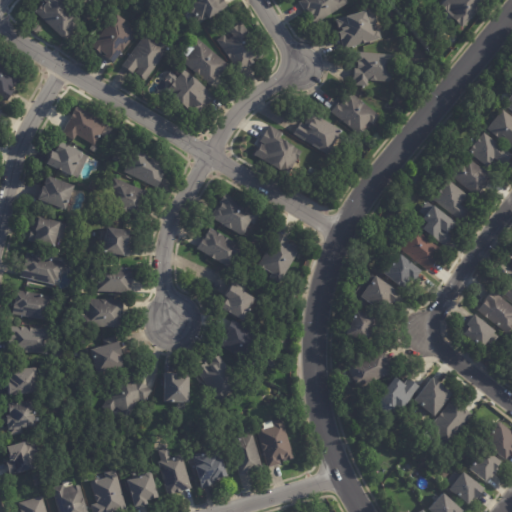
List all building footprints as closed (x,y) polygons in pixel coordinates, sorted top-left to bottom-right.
[(45,6),(47,4),(44,1),(44,0),(61,0),(80,17),(72,26),(76,30),(66,41),(35,13),(43,4),(45,6)] [(95,0),(87,8),(86,7),(83,9),(73,0),(95,0)] [(223,0),(227,6),(199,23),(198,21),(196,22),(193,17),(194,16),(192,12),(191,13),(188,8),(189,7),(185,1),(186,0),(223,0)] [(346,0),(348,3),(313,24),(307,14),(309,13),(308,10),(305,12),(299,1),(300,0),(346,0)] [(487,0),(461,26),(440,5),(445,0),(487,0)] [(376,24),(371,26),(373,32),(378,31),(380,39),(343,50),(339,33),(342,32),(341,29),(338,30),(335,20),(373,9),(377,24),(376,24)] [(125,22),(123,26),(130,31),(131,31),(136,35),(135,37),(136,38),(135,40),(133,39),(114,64),(105,58),(106,56),(102,53),(101,54),(92,47),(113,19),(114,20),(117,15),(126,22),(125,22)] [(249,66),(248,66),(242,70),(241,69),(238,71),(216,40),(223,35),(228,41),(233,37),(229,31),(241,22),(263,54),(258,57),(257,56),(252,60),(254,63),(249,66)] [(138,76),(137,76),(138,75),(135,73),(138,69),(136,68),(132,74),(121,66),(147,33),(168,49),(144,81),(138,76)] [(219,78),(211,87),(183,62),(187,57),(188,58),(194,51),(190,47),(197,39),(227,66),(218,76),(219,77),(219,78)] [(354,85),(354,80),(353,80),(354,67),(357,68),(358,63),(361,64),(361,62),(358,62),(358,60),(355,60),(355,53),(397,56),(396,64),(392,63),(391,77),(392,77),(391,83),(368,81),(367,88),(354,86),(354,85)] [(15,88),(14,87),(12,91),(14,92),(8,102),(0,97),(0,65),(22,78),(16,88),(15,88)] [(214,99),(210,105),(206,102),(204,104),(204,105),(201,109),(199,108),(196,111),(189,105),(186,108),(167,92),(185,71),(215,98),(214,99)] [(511,112),(503,105),(506,101),(504,99),(511,89),(511,112)] [(372,124),(369,122),(363,129),(364,130),(360,136),(331,113),(338,103),(341,105),(350,93),(380,116),(373,125),(372,124)] [(107,126),(94,147),(97,149),(95,153),(88,149),(91,144),(76,136),(73,141),(62,133),(64,129),(64,128),(70,119),(69,119),(73,113),(72,113),(75,108),(77,108),(107,126)] [(511,150),(484,128),(499,109),(511,119),(511,150)] [(331,156),(294,135),(300,124),(304,126),(308,119),(307,118),(310,113),(344,133),(331,156)] [(296,161),(288,176),(254,155),(260,144),(264,146),(264,145),(259,142),(266,131),(267,131),(270,126),(283,134),(279,139),(301,152),(296,161)] [(508,155),(501,165),(491,157),(483,167),(464,152),(479,132),(509,155),(508,155)] [(87,157),(76,180),(46,165),(52,153),(54,154),(60,143),(87,157)] [(163,179),(158,190),(124,174),(135,151),(167,166),(163,174),(165,175),(163,179)] [(118,163),(112,160),(114,154),(121,157),(118,163)] [(490,178),(482,188),(480,186),(478,188),(482,191),(477,198),(446,174),(458,159),(462,162),(465,157),(491,177),(490,178)] [(314,181),(306,176),(311,169),(319,173),(314,181)] [(411,175),(416,179),(411,185),(406,181),(411,175)] [(37,204),(38,201),(42,188),(44,188),(44,186),(44,185),(46,179),(49,177),(74,187),(65,211),(53,207),(52,211),(37,205),(37,204)] [(141,207),(136,218),(108,206),(113,193),(109,191),(114,179),(151,195),(146,207),(142,205),(141,207)] [(466,212),(459,221),(430,198),(445,179),(464,194),(456,203),(467,211),(466,212)] [(89,189),(91,183),(97,185),(95,191),(89,189)] [(255,225),(250,223),(242,236),(211,218),(218,207),(220,208),(222,205),(220,204),(225,194),(261,216),(255,226),(255,225)] [(452,238),(445,248),(418,228),(419,226),(417,224),(420,220),(418,219),(428,205),(450,221),(450,224),(448,228),(445,228),(444,229),(453,236),(452,238)] [(28,240),(34,217),(66,225),(63,240),(57,239),(55,249),(33,244),(34,243),(28,241),(28,240)] [(434,257),(431,261),(432,262),(425,271),(397,248),(400,244),(396,240),(402,232),(406,235),(412,228),(439,250),(434,257)] [(242,251),(238,259),(235,257),(229,268),(197,250),(203,238),(205,239),(207,235),(206,235),(210,229),(242,247),(241,250),(242,251)] [(130,243),(130,246),(127,246),(127,252),(131,252),(130,258),(125,257),(125,258),(104,255),(108,230),(131,233),(130,243)] [(277,235),(286,240),(285,242),(289,245),(290,243),(300,248),(279,284),(269,278),(272,274),(265,270),(264,271),(258,267),(276,235),(277,235)] [(417,272),(414,275),(415,276),(403,291),(381,273),(381,271),(384,268),(385,269),(397,254),(418,271),(417,272)] [(53,261),(63,263),(61,274),(60,273),(58,282),(53,281),(52,286),(20,278),(21,276),(23,267),(24,268),(27,255),(53,261)] [(133,270),(132,284),(131,284),(131,294),(96,293),(97,268),(133,270)] [(506,280),(511,273),(511,302),(495,290),(500,284),(503,286),(506,282),(507,282),(507,281),(506,280)] [(394,294),(385,307),(378,302),(373,308),(369,305),(367,309),(352,298),(368,274),(395,292),(394,294)] [(242,292),(255,300),(246,315),(247,316),(243,323),(221,309),(227,299),(224,297),(234,280),(245,287),(242,292)] [(505,334),(475,310),(482,300),(485,302),(486,301),(483,299),(490,290),(511,307),(511,324),(511,326),(505,334)] [(11,313),(12,311),(12,308),(13,304),(15,304),(16,298),(15,298),(16,291),(55,299),(54,308),(51,308),(49,317),(47,316),(46,321),(11,315),(11,313)] [(124,302),(123,314),(121,314),(121,321),(123,321),(123,329),(81,327),(81,316),(87,316),(88,307),(86,307),(87,300),(124,301),(124,302)] [(372,319),(367,329),(370,330),(368,335),(366,334),(363,341),(344,333),(354,310),(372,318),(372,319)] [(463,322),(469,314),(489,330),(475,348),(458,333),(459,332),(463,326),(461,324),(463,322)] [(226,336),(227,334),(225,332),(231,321),(259,338),(245,362),(217,345),(222,336),(225,337),(226,336)] [(10,351),(11,341),(9,341),(10,327),(57,331),(56,351),(62,351),(61,360),(51,359),(51,355),(10,352),(10,351)] [(116,338),(117,344),(120,343),(123,357),(121,357),(124,369),(98,376),(91,351),(105,347),(103,341),(116,337),(116,338)] [(380,351),(385,362),(383,363),(388,373),(358,387),(356,385),(351,387),(346,376),(349,375),(345,366),(380,350),(380,351)] [(231,393),(226,397),(227,399),(219,404),(196,371),(206,363),(211,371),(216,367),(212,361),(219,357),(240,387),(231,393)] [(7,394),(6,385),(7,384),(6,377),(8,377),(7,372),(34,369),(36,394),(8,397),(7,394)] [(135,380),(147,387),(146,388),(151,391),(144,402),(139,399),(128,416),(115,408),(111,414),(102,408),(123,373),(130,377),(130,378),(131,379),(130,380),(134,382),(135,380)] [(185,404),(163,404),(163,375),(179,375),(179,376),(189,376),(189,404),(185,404)] [(406,379),(414,385),(395,409),(388,402),(383,408),(370,398),(387,377),(397,385),(404,377),(406,379)] [(431,380),(439,387),(438,388),(440,389),(441,388),(448,394),(426,421),(417,414),(421,409),(410,401),(428,377),(431,380)] [(461,408),(468,414),(445,443),(426,427),(448,400),(457,407),(458,406),(461,408)] [(34,414),(36,427),(22,429),(22,433),(9,435),(8,425),(7,426),(6,417),(10,417),(8,405),(33,402),(34,414)] [(294,459),(283,463),(282,460),(279,460),(280,464),(268,468),(257,432),(258,430),(264,428),(262,423),(271,421),(272,422),(281,419),(294,459)] [(496,424),(511,435),(511,442),(508,448),(510,450),(502,461),(480,444),(492,429),(491,427),(494,423),(496,424)] [(253,472),(250,473),(250,472),(239,476),(228,441),(252,434),(262,467),(254,470),(255,471),(253,472)] [(9,473),(5,462),(10,460),(7,449),(35,441),(43,468),(10,478),(9,473)] [(494,470),(492,471),(495,473),(487,482),(483,479),(481,481),(466,468),(481,449),(497,461),(493,466),(495,468),(494,470)] [(216,480),(213,481),(214,485),(201,489),(197,478),(195,470),(191,456),(198,453),(199,455),(203,454),(204,456),(216,453),(218,453),(220,459),(221,459),(226,476),(218,478),(218,480),(216,480)] [(190,489),(175,493),(175,495),(168,497),(158,462),(181,456),(191,488),(190,489)] [(447,462),(442,467),(438,463),(442,458),(447,462)] [(114,511),(112,511),(92,511),(91,506),(96,504),(89,482),(97,480),(97,481),(105,479),(103,473),(114,470),(126,510),(118,511),(114,511)] [(480,489),(474,501),(470,498),(465,504),(446,490),(459,472),(481,488),(480,489)] [(150,474),(157,498),(146,501),(146,504),(140,506),(139,505),(134,507),(126,481),(144,476),(144,474),(148,473),(150,474)] [(59,511),(52,488),(62,485),(63,488),(71,486),(72,487),(78,485),(86,511),(59,511)] [(459,511),(428,511),(426,510),(441,493),(460,511),(459,511)] [(21,511),(19,503),(43,496),(47,511),(21,511)]
